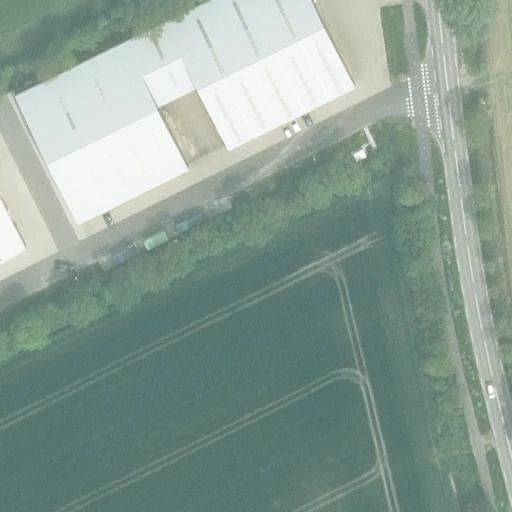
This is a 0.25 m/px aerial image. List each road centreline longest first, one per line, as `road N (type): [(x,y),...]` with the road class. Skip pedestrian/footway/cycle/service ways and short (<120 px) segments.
road 1 (unclassified): [(446,97),(375,107),(67,257)]
road 2 (secondary): [(511,459),(477,311),(446,97)]
road 3 (unclassified): [(0,119),(67,257)]
